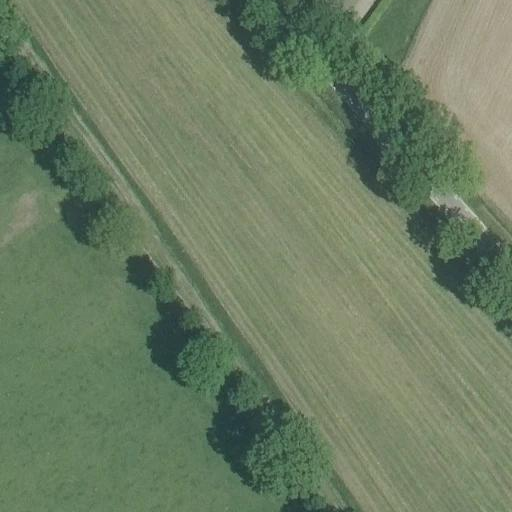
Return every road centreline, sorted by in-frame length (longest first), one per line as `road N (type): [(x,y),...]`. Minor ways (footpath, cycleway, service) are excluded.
road 1 (track): [(345,511),(0,21)]
road 2 (unclassified): [(511,278),(261,0)]
